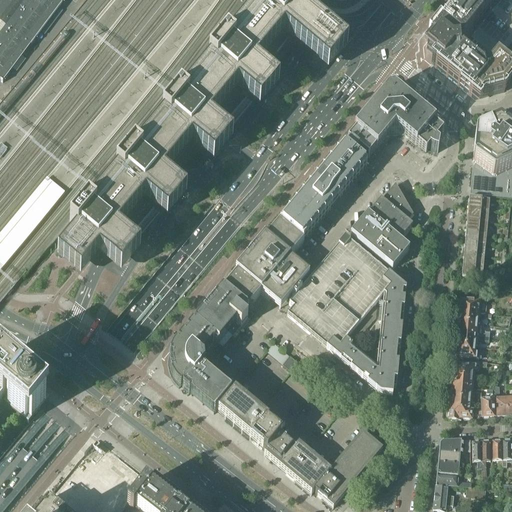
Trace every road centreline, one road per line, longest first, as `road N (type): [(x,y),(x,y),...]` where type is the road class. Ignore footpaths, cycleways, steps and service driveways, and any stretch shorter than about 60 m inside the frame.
road 1 (residential): [(404,424),(270,312),(393,165),(435,175),(451,156),(455,113)]
road 2 (residential): [(425,431),(443,201),(425,200),(421,210),(404,424)]
road 3 (secondary): [(0,502),(234,221),(308,147)]
road 4 (secondary): [(257,162),(0,475)]
road 5 (secondary): [(358,39),(328,10),(306,17),(109,253)]
road 6 (residential): [(160,419),(152,403),(158,350),(303,169),(308,147)]
road 7 (tertiary): [(76,379),(242,511)]
road 8 (secondary): [(220,151),(316,36),(358,39)]
road 9 (secondary): [(358,39),(257,162)]
road 10 (tertiary): [(274,508),(160,419)]
